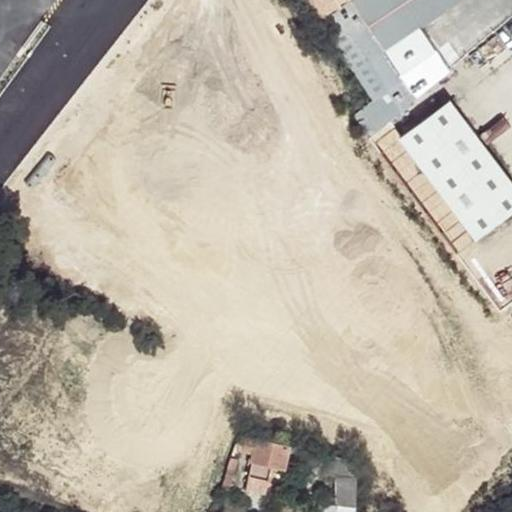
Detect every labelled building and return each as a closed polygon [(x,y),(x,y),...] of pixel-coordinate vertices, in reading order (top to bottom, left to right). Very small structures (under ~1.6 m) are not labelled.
[(349,0),(340,6),(320,20),(374,102),(357,118),(370,136),(414,98),(393,67),(417,51),(408,37),(462,0),(349,0)] [(476,239),(511,211),(511,181),(449,100),(399,138),(476,239)] [(84,220),(77,213),(71,219),(71,225),(79,226),(84,220)] [(283,468),(289,445),(257,435),(256,440),(242,436),(239,447),(255,452),(245,490),(265,495),(271,466),(283,468)] [(337,506),(355,506),(356,476),(354,476),(355,464),(348,459),(328,454),(324,473),(336,474),(337,506)] [(226,474),(221,489),(228,491),(233,476),(226,474)]
